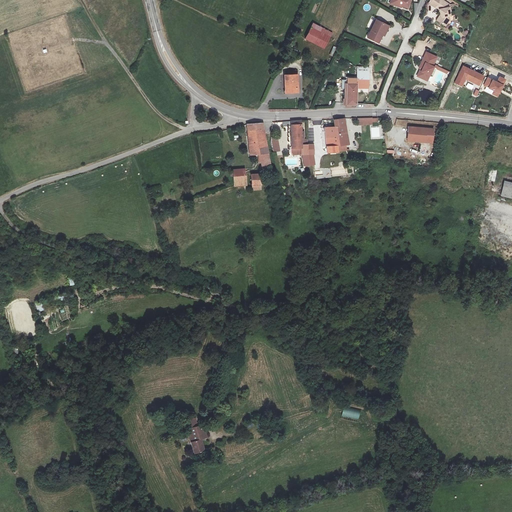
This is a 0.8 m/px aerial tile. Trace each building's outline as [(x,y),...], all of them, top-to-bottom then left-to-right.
[(409,8),(411,0),(390,0),(389,4),(395,6),(398,3),(400,8),(405,9),(405,7),(409,8)] [(441,22),(449,27),(453,20),(450,13),(453,13),(451,3),(444,0),(429,0),(428,3),(441,11),(442,14),(443,18),(441,22)] [(381,42),(384,35),(389,25),(376,19),(368,36),(381,42)] [(326,46),(332,34),(313,25),(307,37),(326,46)] [(419,68),(421,69),(424,70),(423,73),(425,74),(423,77),(428,80),(435,66),(433,65),(437,57),(429,54),(425,62),(423,61),(419,68)] [(478,85),(483,75),(468,68),(463,78),(478,85)] [(369,85),(370,71),(358,70),(358,76),(345,76),(345,86),(348,86),(347,105),(358,105),(359,85),(369,85)] [(300,92),(299,74),(285,75),(286,92),(300,92)] [(496,96),(502,84),(488,78),(484,86),(491,89),(489,93),(496,96)] [(346,131),(348,131),(346,118),(335,120),(335,127),(338,145),(347,144),(346,131)] [(293,141),(303,140),(302,121),(294,122),(283,122),(284,128),(288,128),(292,128),(293,141)] [(264,163),(266,174),(274,173),(273,165),(262,123),(249,125),(252,155),(260,153),(262,164),(264,163)] [(328,152),(338,152),(338,145),(335,127),(325,128),(328,152)] [(379,127),(370,127),(371,139),(383,138),(382,133),(380,133),(379,127)] [(434,129),(410,127),(408,140),(433,143),(434,129)] [(278,138),(272,139),(273,152),(280,151),(278,138)] [(303,140),(293,141),(293,148),(303,148),(303,146),(304,146),(303,140)] [(303,154),(311,153),(313,153),(313,146),(304,146),(303,146),(303,148),(303,154)] [(306,166),(313,165),(311,153),(303,154),(304,156),(306,166)] [(232,169),(233,188),(247,187),(246,169),(232,169)] [(495,182),(497,170),(491,169),(489,181),(495,182)] [(253,185),(261,184),(261,174),(252,175),(253,185)] [(511,198),(511,182),(504,180),(500,195),(511,198)] [(44,302),(36,303),(37,311),(45,310),(44,302)] [(359,419),(360,411),(343,408),(342,417),(359,419)] [(203,436),(199,423),(193,425),(191,421),(190,417),(178,421),(177,418),(172,420),(174,428),(183,426),(191,452),(201,449),(197,438),(203,436)]
